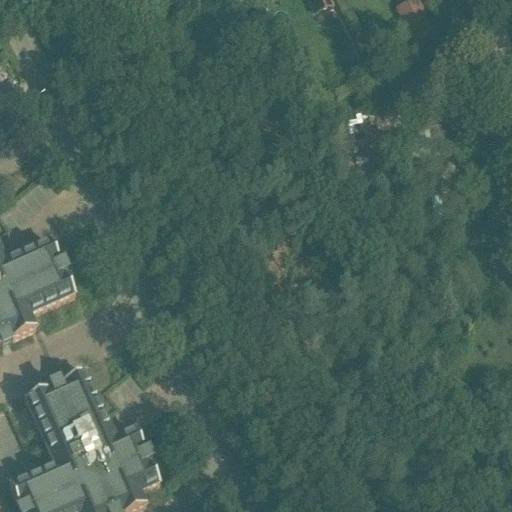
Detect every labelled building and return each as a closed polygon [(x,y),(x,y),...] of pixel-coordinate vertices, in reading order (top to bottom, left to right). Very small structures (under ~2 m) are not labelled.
[(305,0),(315,19),(333,11),(328,0),(305,0)] [(417,2),(395,12),(413,51),(435,40),(417,2)] [(463,24),(470,27),(476,25),(473,13),(461,17),(463,24)] [(365,81),(359,68),(345,74),(351,87),(365,81)] [(0,352),(1,355),(9,351),(7,347),(10,346),(11,348),(34,337),(28,324),(73,304),(64,283),(63,284),(61,281),(65,279),(61,271),(58,273),(56,270),(58,269),(49,249),(4,269),(0,260),(0,352)] [(23,408),(53,474),(8,494),(15,511),(143,511),(138,501),(158,492),(149,472),(147,472),(146,469),(150,468),(146,460),(142,461),(141,458),(143,458),(133,437),(114,446),(84,380),(61,391),(61,393),(58,394),(57,390),(49,394),(51,398),(47,399),(47,397),(23,408)]
